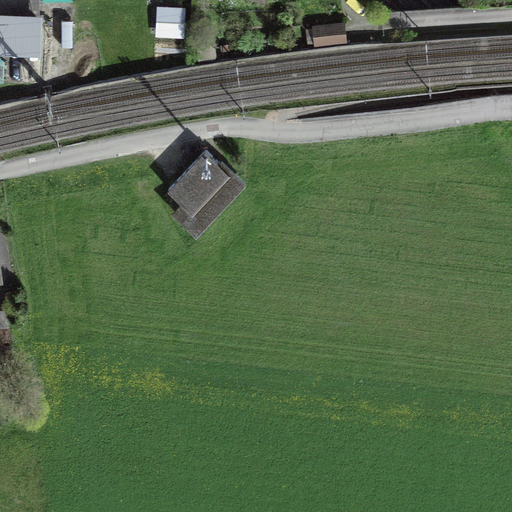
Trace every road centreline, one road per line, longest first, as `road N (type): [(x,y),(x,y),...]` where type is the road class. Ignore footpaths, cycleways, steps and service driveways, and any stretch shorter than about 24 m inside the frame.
road 1 (residential): [(511,108),(308,132),(206,128),(0,176)]
road 2 (tertiary): [(422,0),(511,80)]
